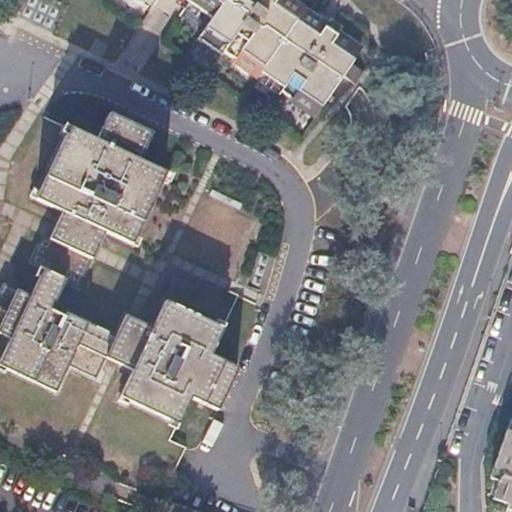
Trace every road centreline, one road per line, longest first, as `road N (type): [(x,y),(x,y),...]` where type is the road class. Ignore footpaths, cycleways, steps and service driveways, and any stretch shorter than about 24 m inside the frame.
road 1 (residential): [(227,511),(211,461),(301,246),(296,207),(265,161),(30,54)]
road 2 (secondary): [(472,62),(467,112),(330,511)]
road 3 (secondary): [(388,511),(472,287)]
road 4 (secondary): [(472,287),(511,140)]
road 5 (residential): [(511,367),(468,511)]
